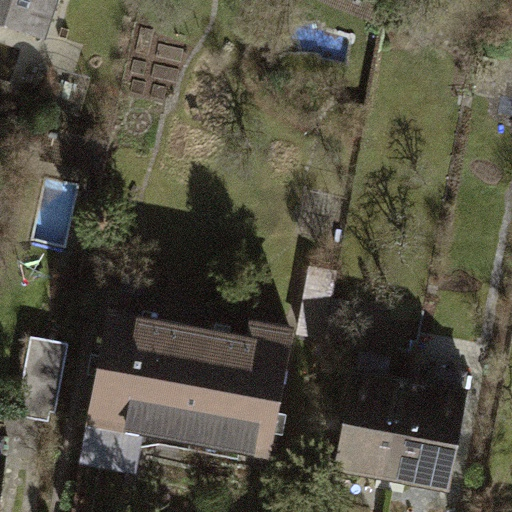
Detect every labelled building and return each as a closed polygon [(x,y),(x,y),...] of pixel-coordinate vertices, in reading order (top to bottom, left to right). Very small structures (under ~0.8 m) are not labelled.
[(0,0),(0,23),(61,44),(75,0),(0,0)] [(37,161),(106,179),(113,153),(43,135),(37,161)] [(246,335),(106,309),(76,465),(141,477),(148,436),(273,460),(297,332),(248,323),(246,335)] [(70,350),(36,344),(23,420),(57,425),(70,350)] [(396,362),(360,355),(335,469),(393,482),(415,381),(393,376),(396,362)] [(437,385),(415,381),(393,482),(452,494),(477,377),(440,369),(437,385)] [(0,511),(4,511),(13,443),(0,441),(0,511)]
